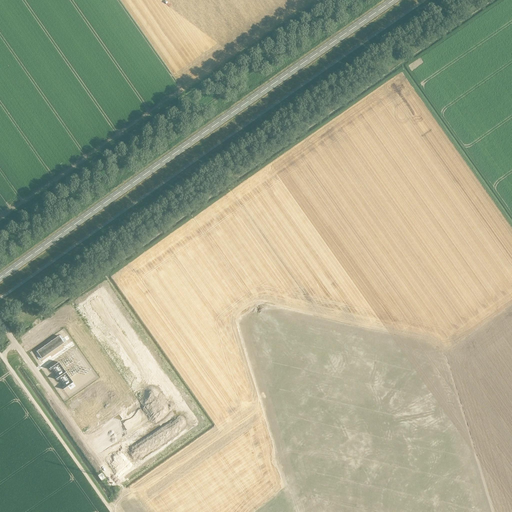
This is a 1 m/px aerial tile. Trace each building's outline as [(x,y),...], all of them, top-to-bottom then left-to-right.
[(59,336),(36,352),(42,359),(64,343),(59,336)] [(336,396),(334,389),(331,389),(331,391),(327,392),(328,398),(336,396)] [(81,391),(71,398),(72,400),(82,393),(81,391)] [(360,448),(358,446),(355,450),(358,452),(360,450),(367,456),(374,448),(369,444),(372,441),(368,437),(361,445),(363,446),(360,448)] [(331,446),(334,449),(342,441),(339,439),(331,446)] [(338,450),(346,456),(350,450),(343,444),(338,450)]
